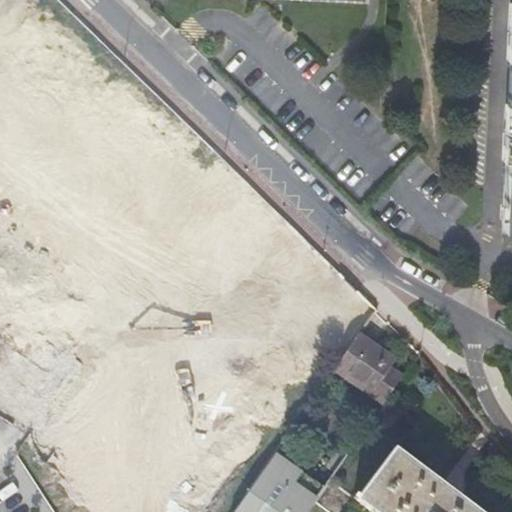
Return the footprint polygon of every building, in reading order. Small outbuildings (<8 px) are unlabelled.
[(511,0),(503,230),(511,230),(511,0)] [(332,371),(382,404),(400,377),(388,369),(393,361),(356,336),(332,371)] [(325,468),(334,474),(346,456),(338,450),(325,468)] [(349,511),(356,503),(367,511),(476,511),(394,451),(358,498),(355,495),(353,499),(356,501),(355,502),(328,481),(323,489),(322,491),(314,502),(326,511),(349,511)] [(307,511),(314,502),(322,491),(271,461),(273,458),(272,458),(233,511),(307,511)] [(322,491),(323,489),(273,458),(271,461),(322,491)]
